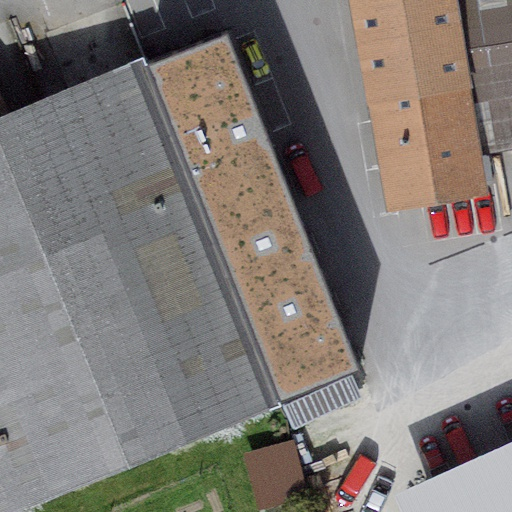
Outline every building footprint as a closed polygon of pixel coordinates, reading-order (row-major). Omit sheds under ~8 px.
[(475,183),(468,146),(443,0),(362,0),(395,196),(475,183)] [(511,0),(443,0),(468,146),(511,138),(511,0)] [(276,396),(357,364),(225,28),(144,60),(195,188),(276,396)] [(94,228),(195,188),(145,62),(44,102),(94,228)] [(0,509),(276,396),(195,188),(94,228),(44,102),(0,119),(0,288),(34,375),(0,388),(0,509)] [(251,458),(258,486),(297,475),(290,448),(251,458)] [(511,511),(511,470),(425,509),(426,511),(511,511)]
